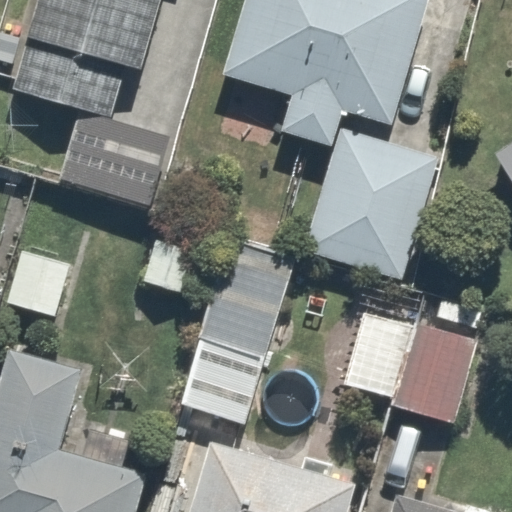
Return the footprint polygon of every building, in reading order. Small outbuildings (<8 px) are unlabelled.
[(138,0),(17,0),(0,60),(0,99),(100,129),(138,0)] [(226,0),(207,74),(274,92),(262,137),(321,152),(328,126),(330,116),(374,128),(408,0),(226,0)] [(158,140),(114,122),(86,194),(130,211),(158,140)] [(277,226),(273,244),(384,271),(415,148),(328,126),(302,232),(277,226)] [(511,140),(485,158),(511,202),(511,140)] [(281,252),(217,235),(170,402),(233,420),(281,252)] [(191,248),(141,236),(128,286),(178,299),(191,248)] [(73,256),(12,243),(0,301),(0,307),(60,320),(73,256)] [(381,410),(450,428),(472,343),(349,311),(330,386),(383,399),(381,410)] [(66,446),(86,370),(0,346),(0,511),(134,511),(146,468),(66,446)] [(199,438),(176,511),(333,511),(343,482),(199,438)] [(373,511),(423,511),(376,501),(373,511)]
